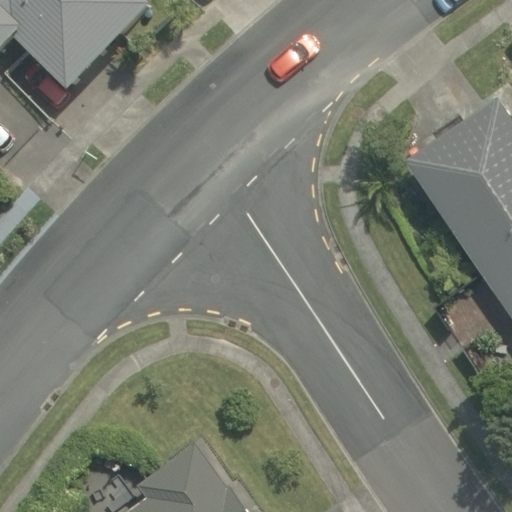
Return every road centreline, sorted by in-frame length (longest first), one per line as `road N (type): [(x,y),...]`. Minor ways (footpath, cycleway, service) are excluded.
road 1 (residential): [(180,169),(481,511)]
road 2 (residential): [(0,382),(180,169)]
road 3 (residential): [(180,169),(373,0)]
